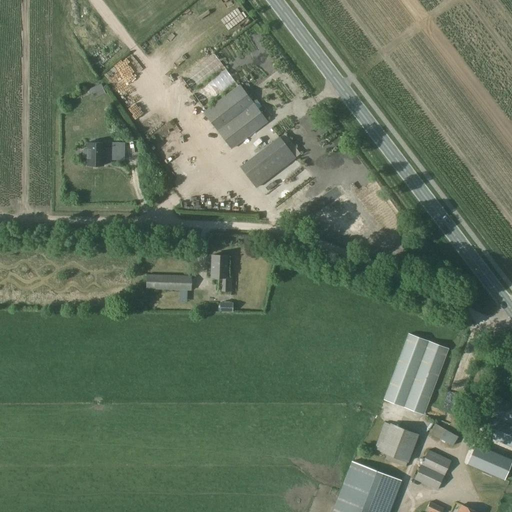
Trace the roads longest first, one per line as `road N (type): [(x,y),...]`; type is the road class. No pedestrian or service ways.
road 1 (track): [(511,313),(484,334),(453,302),(262,230),(0,219)]
road 2 (primary): [(511,312),(274,0)]
